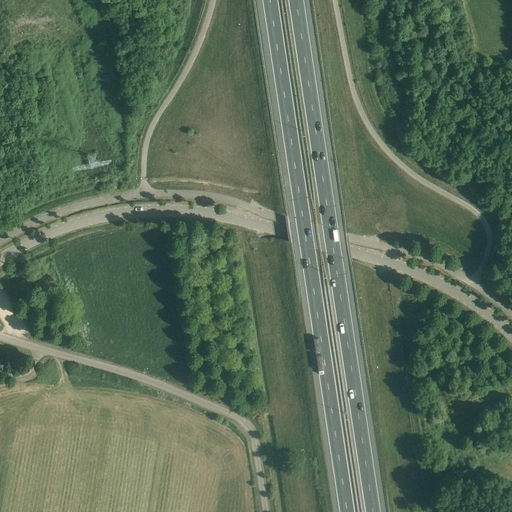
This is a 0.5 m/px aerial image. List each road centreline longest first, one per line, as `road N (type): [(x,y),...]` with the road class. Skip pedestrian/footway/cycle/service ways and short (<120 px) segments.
road 1 (tertiary): [(0,260),(102,217),(209,215),(431,282),(511,338)]
road 2 (motorway): [(373,511),(295,0)]
road 3 (motorway): [(269,0),(347,511)]
road 4 (unclassified): [(265,511),(255,449),(238,421),(126,375),(0,337)]
